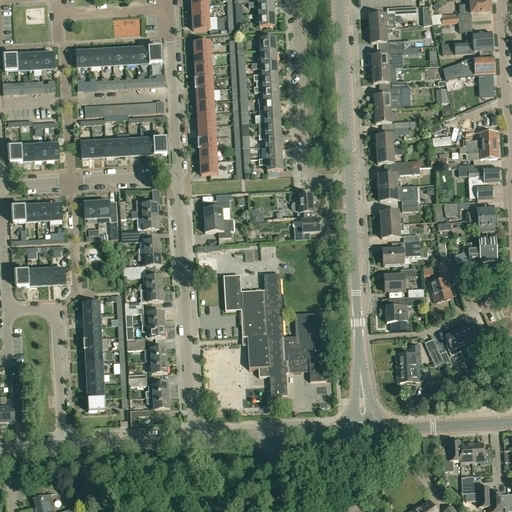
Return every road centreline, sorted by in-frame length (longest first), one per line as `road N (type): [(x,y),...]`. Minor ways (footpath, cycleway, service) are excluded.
road 1 (residential): [(193,441),(176,176)]
road 2 (residential): [(349,180),(306,182),(296,0)]
road 3 (residential): [(35,0),(0,1),(0,187)]
road 4 (residential): [(174,97),(169,10),(57,15),(56,0)]
road 5 (residential): [(63,448),(55,316),(7,311)]
road 6 (residential): [(349,180),(339,0)]
road 7 (residential): [(0,187),(176,176)]
road 8 (residential): [(358,339),(423,333),(511,294)]
road 9 (residential): [(358,339),(349,180)]
road 10 (residential): [(511,147),(500,0)]
road 11 (residential): [(63,448),(193,441)]
road 12 (residential): [(7,311),(0,187)]
